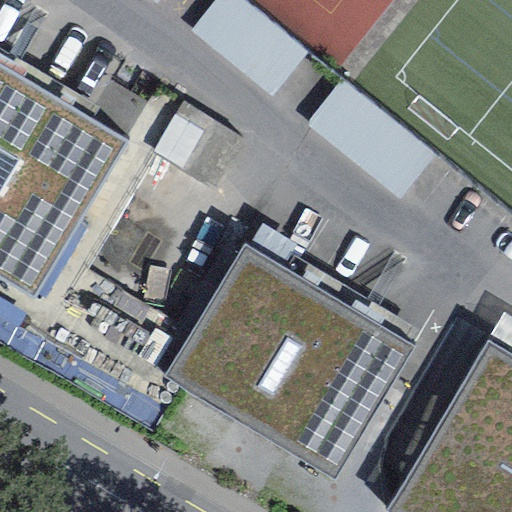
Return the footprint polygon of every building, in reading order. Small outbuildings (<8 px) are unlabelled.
[(308,54),(239,0),(214,0),(188,33),(271,100),(308,54)] [(0,187),(49,105),(0,76),(0,187)] [(349,88),(340,80),(302,127),(396,202),(434,155),(349,88)] [(120,146),(49,105),(0,187),(0,288),(44,315),(33,333),(133,392),(174,323),(84,270),(149,159),(184,101),(156,85),(120,146)] [(243,136),(184,101),(149,159),(209,194),(243,136)] [(159,387),(230,428),(320,275),(288,257),(294,246),(258,225),(242,252),(222,241),(174,323),(133,392),(150,402),(159,387)] [(230,428),(278,456),(368,304),(320,275),(230,428)] [(408,350),(403,347),(413,330),(368,304),(278,456),(328,486),(408,350)] [(511,511),(511,322),(496,313),(382,511),(511,511)]
